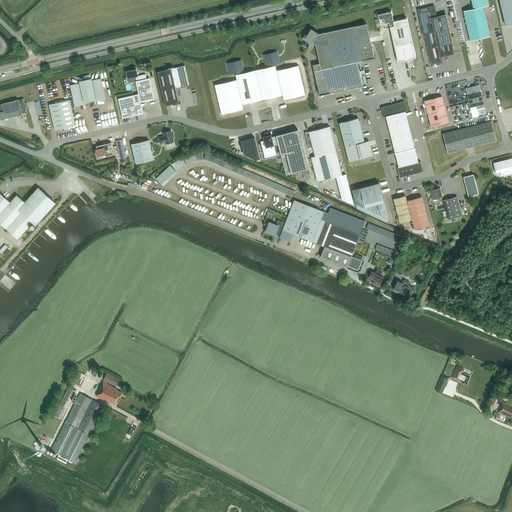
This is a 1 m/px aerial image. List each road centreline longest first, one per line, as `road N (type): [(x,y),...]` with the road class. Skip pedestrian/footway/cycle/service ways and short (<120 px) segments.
road 1 (unclassified): [(45,158),(51,144),(156,119),(235,133),(368,100)]
road 2 (unclassified): [(359,281),(45,158)]
road 3 (secondary): [(33,62),(304,0)]
road 4 (unclassified): [(508,149),(392,189),(368,100)]
road 5 (unclassified): [(368,100),(487,69)]
